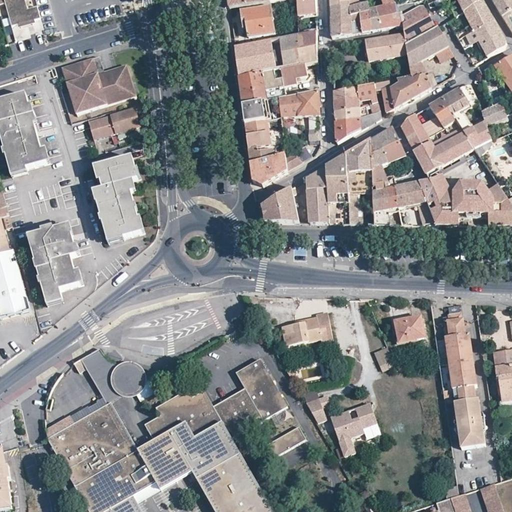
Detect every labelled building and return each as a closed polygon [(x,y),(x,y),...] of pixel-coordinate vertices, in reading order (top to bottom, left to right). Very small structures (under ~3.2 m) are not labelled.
[(4,0),(5,3),(11,26),(17,25),(34,20),(39,19),(36,7),(28,9),(25,0),(4,0)] [(228,0),(229,10),(250,6),(249,0),(228,0)] [(296,0),(298,17),(316,15),(315,0),(296,0)] [(331,0),(331,1),(331,9),(351,7),(359,5),(358,0),(331,0)] [(426,6),(427,9),(435,9),(442,5),(439,0),(437,0),(436,0),(426,6)] [(452,12),(455,19),(457,19),(464,14),(482,1),(481,0),(456,0),(461,8),(452,12)] [(494,5),(502,18),(511,12),(511,0),(491,0),(493,3),(494,5)] [(456,36),(459,42),(494,23),(486,8),(482,1),(464,14),(471,27),(463,32),(456,36)] [(331,13),(332,19),(350,17),(353,17),(354,17),(360,15),(367,14),(371,33),(374,33),(370,11),(368,3),(359,5),(351,7),(331,9),(331,13)] [(370,11),(374,33),(404,27),(404,26),(407,24),(404,18),(397,8),(396,5),(387,7),(370,11)] [(242,12),(245,30),(248,29),(249,39),(274,35),(270,8),(242,12)] [(405,37),(407,47),(437,30),(424,9),(421,9),(404,18),(407,24),(404,26),(404,27),(405,37)] [(511,12),(502,18),(511,34),(511,12)] [(360,15),(363,34),(367,34),(371,33),(367,14),(360,15)] [(457,19),(463,32),(471,27),(464,14),(457,19)] [(332,27),(332,39),(363,34),(360,15),(354,17),(353,17),(350,17),(332,19),(332,27)] [(178,25),(182,43),(206,36),(202,19),(178,25)] [(34,20),(17,25),(18,29),(35,24),(34,20)] [(459,42),(465,51),(471,48),(469,45),(478,40),(488,59),(503,50),(505,49),(506,44),(503,38),(494,23),(459,42)] [(394,112),(395,112),(414,101),(432,91),(421,65),(436,56),(450,48),(439,30),(438,29),(437,30),(407,47),(406,47),(408,57),(412,79),(398,81),(398,82),(399,85),(392,90),(391,91),(394,112)] [(299,37),(301,67),(305,67),(318,64),(317,48),(317,31),(304,33),(305,37),(299,37)] [(299,37),(280,41),(285,70),(301,67),(299,37)] [(366,44),(369,63),(408,57),(406,47),(407,47),(405,37),(366,44)] [(285,70),(280,41),(236,50),(237,63),(240,79),(281,71),(285,70)] [(174,46),(178,63),(187,61),(183,44),(174,46)] [(436,56),(441,65),(455,57),(450,48),(436,56)] [(100,58),(93,60),(98,76),(105,73),(100,58)] [(511,58),(495,69),(511,93),(511,58)] [(93,60),(63,70),(77,116),(136,97),(127,67),(98,76),(93,60)] [(281,71),(284,88),(295,87),(297,84),(296,81),(305,79),(307,76),(305,67),(301,67),(281,71)] [(241,93),(243,108),(268,103),(280,101),(280,100),(287,100),(284,88),(281,71),(240,79),(241,93)] [(334,76),(335,93),(349,90),(348,76),(334,76)] [(382,92),(387,115),(391,113),(394,112),(391,91),(392,90),(390,84),(375,86),(376,93),(382,92)] [(358,89),(359,99),(377,97),(376,93),(375,86),(358,89)] [(470,86),(459,90),(471,107),(471,109),(479,104),(474,93),(470,86)] [(335,97),(335,103),(359,99),(358,89),(349,90),(335,93),(335,97)] [(441,101),(453,118),(464,112),(471,107),(459,90),(451,95),(441,101)] [(280,101),(282,119),(320,118),(319,92),(300,97),(298,97),(287,100),(280,100),(280,101)] [(0,134),(1,136),(3,144),(36,135),(34,127),(31,127),(29,118),(26,108),(28,108),(25,96),(0,102),(0,134)] [(359,99),(360,104),(372,102),(372,105),(378,104),(377,97),(359,99)] [(335,108),(335,114),(360,110),(360,104),(359,99),(335,103),(335,108)] [(244,116),(246,127),(268,123),(269,122),(282,120),(282,119),(280,101),(268,103),(243,108),(244,116)] [(442,127),(444,131),(448,128),(452,126),(456,123),(453,118),(441,101),(429,108),(442,127)] [(137,114),(151,110),(151,103),(136,107),(136,109),(137,114)] [(485,124),(487,128),(508,121),(507,117),(502,104),(490,110),(482,114),(482,115),(485,124)] [(89,123),(94,142),(141,128),(137,114),(136,109),(89,123)] [(335,117),(336,123),(362,120),(362,119),(360,110),(335,114),(335,117)] [(456,123),(464,135),(474,129),(464,112),(453,118),(456,123)] [(336,132),(337,143),(338,145),(381,120),(381,113),(374,115),(362,119),(362,120),(336,123),(336,132)] [(402,128),(414,152),(431,144),(429,139),(427,136),(415,116),(408,121),(405,124),(402,128)] [(282,120),(269,122),(268,123),(246,127),(247,138),(249,152),(250,156),(251,166),(276,160),(273,149),(284,146),(282,120)] [(464,135),(456,123),(452,126),(448,128),(444,131),(438,134),(434,136),(429,139),(431,144),(414,152),(427,177),(474,150),(464,135)] [(474,150),(475,151),(492,142),(487,128),(485,124),(481,125),(474,129),(464,135),(474,150)] [(427,136),(429,139),(434,136),(438,134),(444,131),(442,127),(427,136)] [(321,129),(309,130),(310,141),(321,140),(321,129)] [(384,134),(388,165),(406,157),(400,145),(394,132),(394,130),(393,130),(392,130),(391,130),(384,134)] [(371,142),(373,171),(383,168),(388,165),(384,134),(378,138),(371,142)] [(3,144),(10,173),(26,169),(26,170),(44,165),(41,152),(36,135),(3,144)] [(349,181),(349,195),(373,194),(373,187),(373,171),(371,142),(358,150),(346,158),(346,159),(348,177),(348,179),(349,181)] [(41,152),(44,165),(49,164),(46,151),(41,152)] [(296,151),(286,157),(287,173),(304,164),(296,151)] [(252,174),(253,183),(263,188),(287,173),(286,157),(276,160),(251,166),(252,174)] [(326,169),(328,205),(349,205),(349,195),(349,181),(348,179),(348,177),(346,159),(346,158),(335,164),(326,169)] [(97,205),(107,240),(123,236),(124,240),(139,236),(135,222),(138,220),(131,195),(128,184),(133,183),(135,182),(133,173),(135,172),(132,159),(99,168),(103,182),(100,183),(103,191),(95,193),(97,205)] [(103,182),(99,168),(94,169),(98,184),(100,183),(103,182)] [(373,171),(373,187),(388,184),(389,184),(383,168),(373,171)] [(26,169),(10,173),(12,178),(27,174),(26,170),(26,169)] [(306,181),(308,208),(310,225),(329,225),(329,214),(328,205),(326,169),(306,181)] [(430,183),(429,180),(424,183),(419,186),(427,204),(435,227),(447,227),(456,227),(460,227),(460,220),(490,221),(490,228),(511,228),(511,206),(499,188),(489,195),(483,185),(462,185),(454,197),(442,176),(430,183)] [(373,187),(373,194),(390,191),(389,187),(388,184),(373,187)] [(511,206),(511,189),(508,184),(499,188),(511,206)] [(399,210),(396,189),(395,185),(389,187),(390,191),(373,194),(373,202),(373,206),(374,215),(375,226),(391,226),(389,215),(388,212),(399,210)] [(396,189),(399,210),(427,204),(419,186),(396,189)] [(299,225),(291,190),(285,195),(280,198),(278,199),(274,202),(263,210),(282,208),(292,207),(293,225),(299,225)] [(263,210),(266,225),(280,225),(293,225),(292,207),(282,208),(263,210)] [(0,255),(10,253),(1,219),(9,217),(7,208),(0,209),(0,255)] [(135,222),(139,236),(145,234),(141,220),(138,220),(135,222)] [(38,271),(46,302),(62,297),(60,291),(79,286),(75,273),(71,257),(75,256),(73,247),(75,247),(71,235),(69,236),(66,227),(32,236),(36,249),(32,250),(35,263),(38,271)] [(123,236),(107,240),(109,245),(124,241),(124,240),(123,236)] [(0,316),(1,320),(31,312),(14,251),(10,253),(0,255),(0,316)] [(75,273),(79,286),(83,285),(80,271),(75,273)] [(62,297),(46,302),(47,307),(63,302),(62,297)] [(255,298),(243,297),(251,310),(259,308),(255,298)] [(283,327),(287,347),(322,341),(321,336),(332,334),(327,313),(317,315),(317,318),(305,321),(306,323),(283,327)] [(396,322),(399,341),(417,338),(417,340),(426,338),(421,317),(396,322)] [(471,334),(466,335),(464,320),(462,320),(450,321),(448,322),(450,337),(446,337),(450,365),(474,361),(471,334)] [(321,336),(322,341),(323,344),(333,342),(332,334),(321,336)] [(121,372),(123,370),(122,370),(118,368),(116,366),(113,364),(107,359),(103,354),(98,348),(85,356),(111,401),(130,390),(127,390),(125,388),(123,387),(121,385),(120,382),(119,380),(119,377),(120,374),(121,372)] [(392,360),(387,348),(374,353),(380,366),(392,360)] [(511,350),(493,353),(495,368),(503,368),(507,401),(511,400),(511,350)] [(131,511),(130,509),(134,496),(136,485),(153,475),(184,457),(193,473),(215,511),(273,511),(233,440),(256,426),(288,408),(261,360),(237,374),(245,389),(214,407),(207,396),(205,392),(193,398),(180,395),(164,405),(161,417),(153,421),(150,434),(154,442),(138,451),(114,409),(107,407),(74,425),(52,437),(51,445),(89,511),(131,511)] [(478,386),(474,361),(450,365),(454,390),(460,389),(461,397),(461,402),(474,400),(477,400),(475,387),(478,386)] [(127,390),(130,390),(133,391),(136,390),(138,388),(140,386),(142,384),(143,381),(143,378),(142,375),(142,374),(139,373),(137,372),(135,370),(132,369),(130,368),(128,368),(125,368),(124,369),(123,370),(121,372),(120,374),(119,377),(119,380),(120,382),(121,385),(123,387),(125,388),(127,390)] [(511,400),(507,401),(503,368),(495,368),(500,407),(511,405),(511,400)] [(453,401),(451,390),(444,391),(446,402),(453,401)] [(318,397),(304,402),(316,422),(325,418),(318,397)] [(483,419),(480,399),(477,400),(474,400),(477,420),(483,419)] [(74,425),(107,407),(103,400),(71,419),(74,425)] [(477,420),(474,400),(461,402),(455,403),(462,449),(487,445),(484,425),(478,426),(477,420)] [(363,428),(378,423),(370,402),(329,416),(344,456),(356,452),(351,438),(365,433),(363,428)] [(52,437),(74,425),(71,419),(48,431),(47,435),(48,440),(52,437)] [(150,434),(153,421),(145,425),(150,434)] [(300,427),(263,448),(270,461),(307,440),(300,427)] [(0,505),(11,505),(8,480),(5,481),(4,476),(0,475),(0,467),(3,467),(0,451),(0,505)] [(153,475),(136,485),(134,496),(157,484),(162,491),(172,485),(187,511),(202,511),(183,479),(193,473),(184,457),(153,475)] [(0,467),(0,475),(4,476),(5,481),(8,480),(10,480),(8,467),(3,467),(0,467)] [(504,511),(495,483),(482,488),(489,511),(504,511)] [(459,495),(458,485),(446,489),(447,499),(452,498),(459,495)] [(473,511),(467,492),(459,495),(452,498),(456,511),(473,511)] [(131,511),(142,511),(134,496),(130,509),(131,511)] [(456,511),(452,498),(447,499),(437,502),(440,511),(456,511)]
